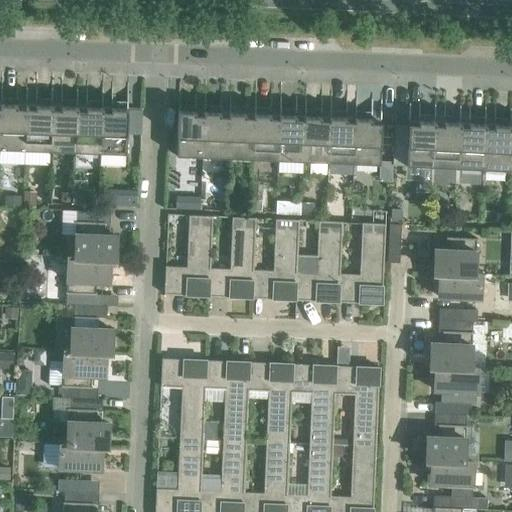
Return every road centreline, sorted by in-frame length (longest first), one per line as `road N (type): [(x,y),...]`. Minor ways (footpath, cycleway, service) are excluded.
road 1 (residential): [(511,71),(154,55)]
road 2 (residential): [(143,327),(154,55)]
road 3 (residential): [(397,337),(143,327)]
road 4 (secondary): [(260,0),(511,12)]
road 5 (residential): [(138,511),(143,327)]
road 6 (residential): [(388,511),(397,337)]
road 7 (residential): [(154,55),(0,49)]
